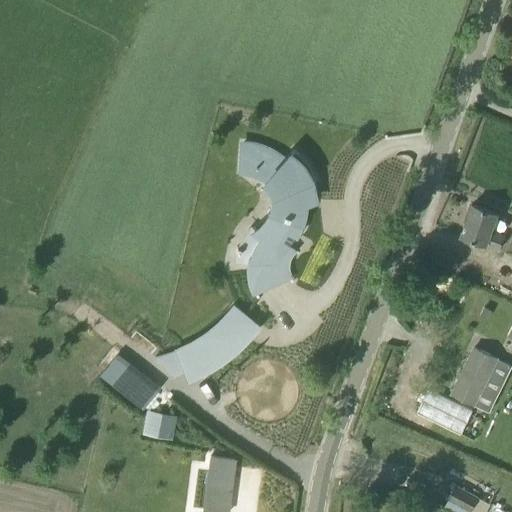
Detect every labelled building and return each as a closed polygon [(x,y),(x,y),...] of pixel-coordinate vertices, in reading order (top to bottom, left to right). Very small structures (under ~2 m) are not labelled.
[(241,149),(240,169),(242,169),(244,169),(247,169),(248,169),(249,169),(252,170),(254,171),(257,172),(258,173),(261,174),(262,175),(265,177),(263,180),(264,181),(265,181),(265,180),(265,181),(268,184),(268,185),(270,188),(271,189),(271,190),(272,196),(272,197),(272,198),(272,201),(272,203),(271,205),(271,206),(270,206),(269,207),(270,208),(271,208),(270,209),(269,211),(268,213),(267,215),(265,217),(264,219),(262,221),(260,223),(259,224),(257,225),(255,227),(254,226),(252,227),(260,236),(254,245),(250,256),(248,262),(250,263),(262,264),(263,257),(273,258),(281,251),(288,243),(287,242),(289,239),(290,239),(290,238),(291,236),(292,235),(293,236),(295,232),(299,232),(302,230),(304,226),(303,222),(300,219),(302,208),(303,197),(304,197),(310,197),(310,200),(312,200),(312,191),(309,182),(313,181),(315,180),(310,168),(302,158),(293,149),(283,160),(274,153),(264,148),(253,144),(242,143),(241,149)] [(497,212),(491,210),(472,203),(461,234),(479,241),(499,248),(504,235),(490,230),(497,212)] [(193,342),(177,349),(188,376),(207,367),(225,355),(242,341),(256,325),(233,307),(221,320),(208,332),(193,342)] [(473,346),(451,393),(474,404),(496,357),(473,346)] [(429,389),(417,412),(460,433),(472,410),(429,389)] [(145,411),(141,435),(171,440),(175,416),(145,411)] [(147,444),(143,467),(168,471),(172,449),(147,444)] [(208,456),(202,511),(211,511),(227,511),(234,459),(208,456)] [(479,497),(455,485),(448,500),(471,511),(479,497)]
